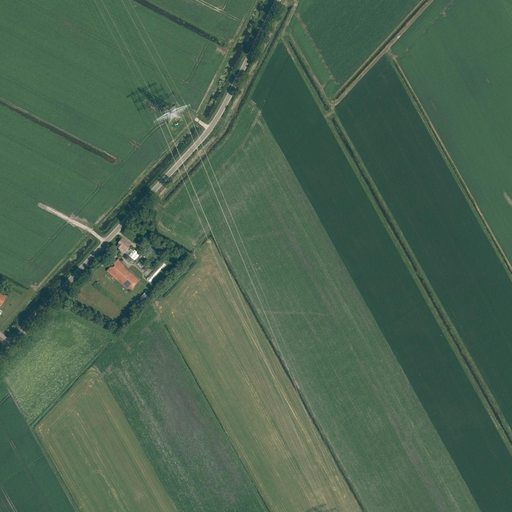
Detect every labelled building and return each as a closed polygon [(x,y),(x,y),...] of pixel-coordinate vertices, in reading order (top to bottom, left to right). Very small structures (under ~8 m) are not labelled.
[(131,245),(122,238),(118,243),(119,244),(116,247),(120,250),(122,248),(126,252),(131,245)] [(139,254),(134,250),(129,256),(135,260),(139,254)] [(129,292),(140,280),(118,259),(107,271),(129,292)] [(152,282),(166,264),(163,261),(148,279),(152,282)] [(149,268),(151,266),(148,263),(143,269),(146,272),(149,268)] [(142,305),(149,297),(145,293),(134,304),(139,309),(142,305)]
